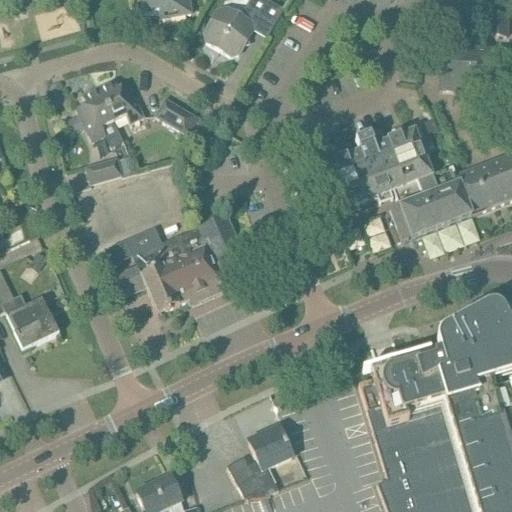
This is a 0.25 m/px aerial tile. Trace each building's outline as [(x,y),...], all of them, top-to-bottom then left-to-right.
[(142,0),(146,19),(158,17),(159,23),(190,18),(187,0),(142,0)] [(226,12),(218,14),(204,38),(206,46),(230,60),(238,58),(252,34),(266,42),(283,13),(264,1),(261,0),(250,0),(240,20),(226,12)] [(506,41),(507,16),(487,15),(486,40),(506,41)] [(439,95),(511,97),(511,53),(441,51),(439,95)] [(113,85),(98,92),(114,126),(125,120),(129,129),(143,122),(127,88),(117,93),(113,85)] [(114,126),(98,92),(81,100),(85,109),(75,114),(92,147),(104,141),(110,153),(123,147),(113,126),(114,126)] [(195,121),(194,120),(165,103),(154,121),(184,138),(195,121)] [(358,156),(313,174),(330,219),(393,195),(431,181),(413,135),(374,151),(370,141),(355,147),(358,156)] [(456,180),(453,181),(468,222),(511,204),(511,158),(501,163),(456,180)] [(85,172),(90,189),(121,180),(116,163),(85,172)] [(399,211),(389,214),(402,247),(426,238),(468,222),(453,181),(456,180),(453,172),(440,177),(431,181),(393,195),(396,203),(399,211)] [(106,253),(103,260),(108,271),(131,261),(135,270),(112,280),(121,302),(145,291),(157,319),(188,305),(191,311),(227,295),(222,282),(248,271),(225,220),(161,248),(155,232),(106,253)] [(357,230),(341,236),(347,253),(363,248),(357,230)] [(0,280),(0,301),(10,297),(1,280),(0,280)] [(0,317),(4,315),(9,326),(11,325),(26,355),(30,353),(29,351),(55,338),(57,342),(59,342),(43,309),(29,316),(21,299),(1,308),(0,306),(0,317)] [(372,492),(378,511),(511,511),(511,403),(506,381),(511,377),(511,355),(494,321),(444,349),(445,354),(350,380),(383,487),(372,492)] [(244,461),(226,471),(245,505),(271,503),(269,499),(278,494),(268,472),(292,461),(287,451),(279,433),(248,447),(257,465),(248,469),(244,461)] [(170,483),(136,498),(142,511),(169,511),(171,511),(170,511),(196,511),(194,511),(182,511),(181,507),(170,483)]
